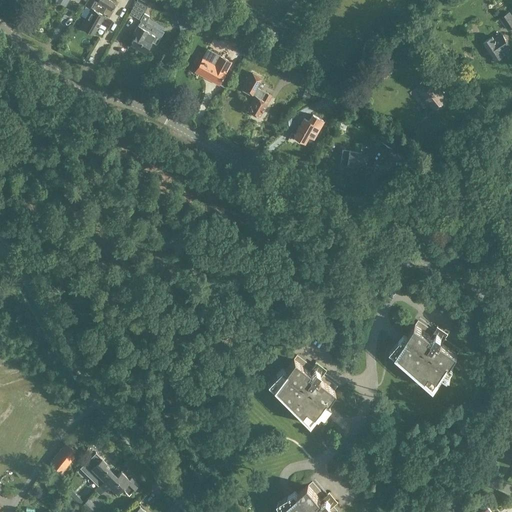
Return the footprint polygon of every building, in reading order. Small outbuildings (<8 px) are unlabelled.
[(91,32),(94,33),(104,15),(102,14),(106,7),(111,10),(112,8),(114,9),(116,5),(114,4),(115,3),(110,0),(98,0),(97,2),(98,2),(97,2),(95,0),(90,8),(91,8),(81,26),(88,30),(91,32)] [(138,25),(143,28),(149,16),(144,13),(147,7),(137,0),(129,13),(134,16),(141,20),(138,25)] [(511,15),(510,12),(500,18),(508,30),(511,26),(511,15)] [(143,28),(138,25),(132,36),(135,37),(131,43),(145,51),(151,41),(154,35),(149,31),(143,28)] [(223,39),(228,43),(232,36),(227,33),(223,39)] [(510,46),(502,34),(494,39),(492,36),(483,42),(495,60),(504,54),(502,51),(510,46)] [(251,45),(246,42),(241,50),(246,53),(251,45)] [(202,75),(219,84),(226,70),(231,61),(219,55),(216,61),(209,57),(210,54),(206,52),(203,58),(202,58),(197,69),(204,72),(202,75)] [(373,66),(380,76),(393,67),(386,57),(373,66)] [(281,74),(290,79),(291,77),(297,81),(302,70),(288,62),(281,74)] [(253,115),(258,117),(259,116),(271,95),(257,87),(262,78),(253,72),(242,90),(252,96),(253,95),(255,95),(247,109),(254,113),(253,115)] [(420,92),(434,109),(448,98),(434,81),(420,92)] [(335,93),(323,99),(326,106),(338,101),(335,93)] [(301,140),(304,142),(308,136),(313,138),(323,121),(313,115),(310,121),(304,118),(301,123),(294,136),(297,138),(297,139),(300,141),(301,140)] [(360,152),(342,150),(340,163),(347,163),(347,164),(347,166),(354,167),(357,168),(357,166),(365,167),(365,166),(371,166),(376,160),(382,164),(391,148),(381,142),(377,148),(361,146),(360,152)] [(442,337),(437,334),(432,341),(429,340),(431,336),(415,325),(408,336),(395,355),(434,389),(458,354),(441,343),(439,346),(437,345),(442,337)] [(319,373),(315,369),(309,376),(307,375),(309,371),(294,359),(272,388),(309,424),(334,391),(319,379),(316,382),(314,380),(319,373)] [(65,443),(58,453),(70,462),(77,453),(65,443)] [(100,485),(113,472),(105,464),(106,463),(95,452),(86,462),(104,480),(100,485)] [(58,453),(50,463),(62,472),(70,462),(58,453)] [(104,490),(109,485),(118,495),(123,490),(128,495),(138,486),(131,479),(129,480),(121,472),(117,476),(113,472),(100,485),(95,490),(99,495),(104,490)] [(331,504),(327,499),(320,505),(318,503),(321,500),(308,485),(281,508),(284,511),(331,511),(329,509),(326,511),(324,509),(331,504)] [(83,501),(77,496),(73,500),(79,506),(83,501)]
